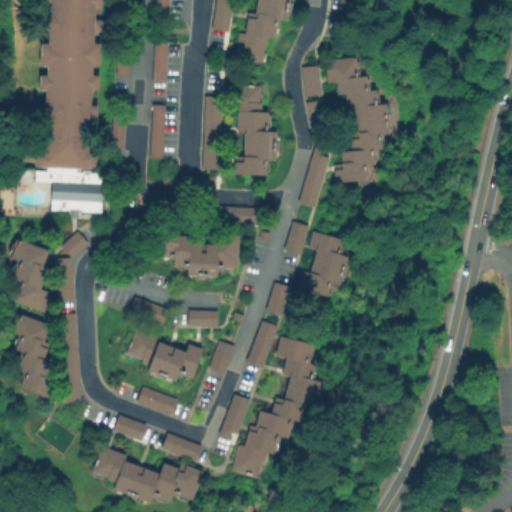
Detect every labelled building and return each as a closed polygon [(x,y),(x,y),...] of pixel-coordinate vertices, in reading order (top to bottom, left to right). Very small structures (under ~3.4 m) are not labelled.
[(99,0),(99,7),(93,7),(92,43),(97,44),(96,65),(91,65),(91,75),(97,76),(96,89),(89,89),(89,106),(95,107),(94,127),(88,126),(86,152),(93,152),(92,166),(86,166),(86,168),(78,168),(78,172),(29,169),(25,169),(26,156),(41,156),(42,129),(35,128),(36,107),(42,107),(43,90),(38,89),(38,75),(44,75),(45,66),(39,65),(40,44),(46,44),(46,34),(40,33),(41,11),(47,12),(47,1),(41,1),(41,0),(99,0)] [(151,18),(152,0),(181,0),(180,20),(151,18)] [(230,0),(226,30),(209,27),(213,0),(230,0)] [(287,0),(287,2),(289,2),(288,12),(285,11),(283,21),(277,20),(276,26),(273,25),(271,38),(265,37),(264,45),(261,45),(259,62),(233,59),(237,33),(242,34),(244,17),(251,18),(253,0),(287,0)] [(149,80),(150,40),(166,42),(163,81),(149,80)] [(114,73),(115,49),(129,50),(127,74),(114,73)] [(323,60),(354,57),(355,72),(357,71),(358,77),(364,76),(365,87),(366,87),(367,90),(374,89),(375,100),(378,100),(378,104),(384,103),(385,114),(386,114),(387,123),(386,123),(387,134),(380,134),(381,138),(378,139),(379,149),(373,149),(373,154),(370,154),(371,165),(365,165),(366,169),(363,169),(363,180),(333,182),(332,171),(340,170),(339,152),(348,151),(347,134),(354,134),(352,112),(354,111),(353,105),(344,106),(343,94),(335,94),(334,82),(325,83),(323,60)] [(318,94),(304,96),(300,67),(315,66),(318,94)] [(231,174),(232,162),(239,162),(240,133),(234,132),(235,111),(229,111),(230,85),(257,86),(257,103),(259,103),(258,112),(265,112),(265,126),(267,126),(267,132),(273,132),(273,142),(276,142),(275,151),(272,151),(272,162),(265,161),(264,165),(262,165),(262,175),(231,174)] [(198,168),(202,96),(213,96),(212,103),(218,104),(215,169),(198,168)] [(309,130),(303,103),(319,100),(324,127),(309,130)] [(145,158),(148,105),(163,106),(159,158),(145,158)] [(120,154),(106,153),(110,115),(124,116),(120,154)] [(311,206),(296,202),(312,146),(321,149),(319,156),(325,158),(311,206)] [(47,184),(97,187),(96,204),(45,201),(47,184)] [(169,221),(169,205),(183,205),(183,221),(169,221)] [(200,222),(201,205),(258,208),(257,225),(200,222)] [(281,249),(290,221),(305,226),(296,254),(281,249)] [(155,256),(156,227),(169,228),(170,226),(175,226),(175,235),(186,236),(186,243),(197,243),(197,253),(203,254),(203,243),(215,244),(215,234),(235,235),(233,269),(220,268),(219,270),(214,269),(213,277),(204,276),(203,278),(194,278),(194,276),(184,275),(184,268),(180,268),(180,267),(170,266),(171,259),(166,258),(166,256),(155,256)] [(256,237),(258,230),(267,233),(265,240),(256,237)] [(86,243),(69,257),(59,245),(75,231),(86,243)] [(323,296),(294,288),(299,270),(306,273),(313,250),(306,247),(311,231),(341,240),(338,250),(340,250),(339,255),(345,257),(342,266),(344,267),(341,276),(339,275),(336,286),(329,284),(328,287),(326,286),(323,296)] [(10,300),(15,286),(14,285),(16,281),(10,279),(15,266),(12,265),(14,260),(8,258),(14,244),(11,243),(13,238),(45,250),(39,267),(44,269),(37,289),(48,293),(41,311),(10,300)] [(69,258),(71,301),(55,302),(53,259),(69,258)] [(271,283),(286,287),(278,314),(264,310),(271,283)] [(126,312),(132,297),(167,310),(161,325),(126,312)] [(214,327),(185,327),(186,309),(215,310),(214,327)] [(274,324),(276,313),(260,311),(259,322),(274,324)] [(56,322),(63,321),(63,313),(72,312),(79,400),(62,401),(56,322)] [(230,319),(233,312),(241,315),(238,323),(230,319)] [(45,398),(17,388),(21,377),(18,376),(20,372),(14,370),(19,358),(16,357),(18,352),(12,350),(16,340),(14,339),(15,334),(9,332),(14,320),(13,320),(15,313),(47,324),(41,341),(47,343),(41,360),(51,364),(45,379),(51,381),(45,398)] [(244,361),(259,321),(274,327),(260,367),(244,361)] [(124,353),(134,326),(157,334),(154,344),(181,353),(184,344),(198,349),(188,377),(174,373),(172,380),(145,370),(147,364),(139,362),(140,359),(124,353)] [(230,470),(237,443),(243,445),(246,430),(251,432),(257,411),(269,414),(272,402),(281,404),(288,377),(280,375),(284,358),(273,355),(278,336),(310,344),(307,357),(309,357),(307,363),(313,364),(310,374),(313,374),(312,380),(318,381),(315,392),(317,392),(315,401),(313,400),(310,410),(304,409),(303,413),(300,412),(298,423),(293,422),(291,426),(288,425),(285,438),(279,436),(277,442),(274,441),(271,455),(265,453),(263,461),(260,460),(256,476),(230,470)] [(222,373),(207,368),(216,341),(232,346),(222,373)] [(136,403),(141,388),(174,399),(169,414),(136,403)] [(225,438),(216,435),(231,394),(246,399),(234,433),(228,431),(225,438)] [(112,430),(117,415),(144,425),(139,439),(112,430)] [(161,449),(165,435),(199,446),(194,460),(161,449)] [(99,446),(125,454),(123,461),(137,466),(134,475),(140,477),(143,468),(158,473),(161,463),(182,470),(183,467),(198,472),(189,500),(175,495),(174,496),(169,494),(168,499),(150,493),(147,502),(109,489),(112,482),(105,480),(106,477),(90,472),(99,446)]
